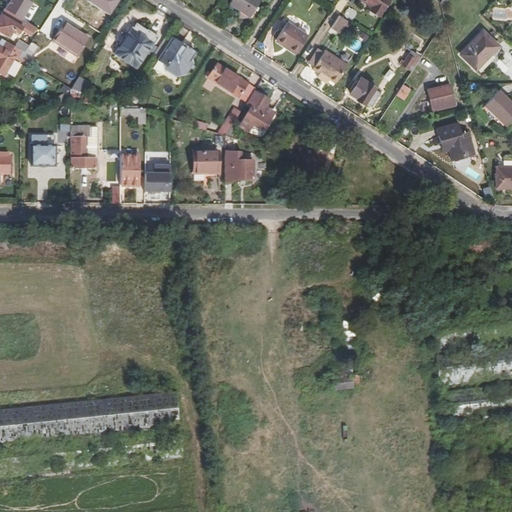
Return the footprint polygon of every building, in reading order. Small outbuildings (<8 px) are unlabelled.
[(37,11),(43,0),(25,0),(17,14),(24,18),(31,7),(37,11)] [(231,0),(229,3),(249,16),(259,0),(231,0)] [(391,0),(360,0),(372,8),(370,11),(380,18),(391,0)] [(354,20),(357,11),(347,7),(343,16),(354,20)] [(23,27),(1,14),(0,15),(0,31),(9,37),(11,33),(17,37),(23,27)] [(340,15),(332,28),(340,33),(348,21),(340,15)] [(296,53),(308,36),(289,23),(277,40),(296,53)] [(75,60),(87,41),(64,25),(52,44),(75,60)] [(460,55),(475,69),(498,45),(483,30),(460,55)] [(131,32),(116,56),(135,69),(151,45),(131,32)] [(106,48),(115,52),(122,38),(113,33),(106,48)] [(19,60),(24,53),(3,40),(0,44),(0,74),(3,77),(16,58),(19,60)] [(163,67),(163,72),(168,75),(173,74),(179,78),(183,71),(189,70),(191,66),(190,62),(194,55),(187,51),(184,52),(183,49),(181,48),(180,48),(180,46),(171,40),(157,63),(163,67)] [(35,51),(28,47),(24,53),(19,60),(33,68),(37,62),(31,58),(35,51)] [(320,74),(320,73),(336,84),(348,65),(326,51),(313,70),(320,74)] [(409,71),(416,60),(408,55),(403,62),(401,61),(398,64),(409,71)] [(511,62),(505,55),(495,64),(503,73),(511,65),(511,62)] [(161,76),(163,72),(163,67),(157,63),(152,70),(161,76)] [(236,99),(245,85),(216,65),(206,79),(236,99)] [(394,73),(384,67),(380,74),(390,80),(394,73)] [(365,103),(370,107),(379,93),(374,90),(375,88),(360,78),(350,94),(357,98),(356,100),(363,105),(365,103)] [(72,90),(83,94),(87,83),(76,79),(72,90)] [(420,108),(452,100),(446,79),(414,88),(420,108)] [(245,85),(236,99),(244,104),(253,90),(245,85)] [(402,99),(408,89),(402,85),(394,98),(396,99),(398,97),(402,99)] [(420,108),(414,88),(410,89),(417,114),(453,104),(452,100),(420,108)] [(511,100),(500,89),(485,105),(507,125),(511,119),(511,100)] [(81,94),(69,91),(69,100),(79,101),(81,94)] [(268,104),(254,94),(244,108),(248,110),(237,128),(245,133),(251,125),(261,132),(272,116),(264,110),(268,104)] [(91,99),(84,97),(81,104),(89,106),(91,99)] [(109,104),(108,126),(116,127),(117,105),(109,104)] [(143,123),(144,108),(119,109),(119,117),(137,117),(137,123),(143,123)] [(226,132),(239,113),(232,108),(219,127),(226,132)] [(436,129),(440,143),(447,142),(449,149),(452,160),(473,154),(467,131),(459,133),(457,123),(436,129)] [(68,129),(68,159),(70,159),(71,169),(94,169),(94,159),(93,159),(83,159),(83,139),(83,129),(68,129)] [(93,139),(83,139),(83,159),(93,159),(93,139)] [(442,151),(449,149),(447,142),(440,143),(442,151)] [(322,178),(329,152),(309,146),(301,173),(322,178)] [(52,166),(52,155),(53,147),(30,147),(29,166),(52,166)] [(197,175),(217,174),(216,153),(192,153),(192,169),(197,169),(197,175)] [(119,182),(138,182),(139,155),(119,155),(119,182)] [(9,157),(0,156),(0,173),(9,174),(9,157)] [(230,165),(230,181),(252,181),(251,161),(235,161),(235,165),(230,165)] [(153,191),(169,191),(169,176),(169,165),(156,165),(156,174),(153,174),(153,191)] [(511,166),(494,166),(493,188),(511,188),(511,166)] [(118,204),(119,187),(111,187),(111,204),(118,204)] [(468,237),(447,238),(448,255),(469,254),(468,237)] [(399,264),(398,243),(384,245),(386,265),(399,264)] [(321,270),(320,257),(305,259),(307,272),(321,270)] [(511,339),(511,309),(431,319),(435,348),(511,339)] [(511,377),(511,347),(436,356),(439,385),(511,377)] [(353,389),(352,378),(333,379),(334,390),(353,389)] [(511,414),(511,384),(440,393),(443,423),(511,414)] [(0,432),(176,414),(174,391),(0,409),(0,432)] [(176,414),(0,432),(0,475),(181,457),(176,414)]
